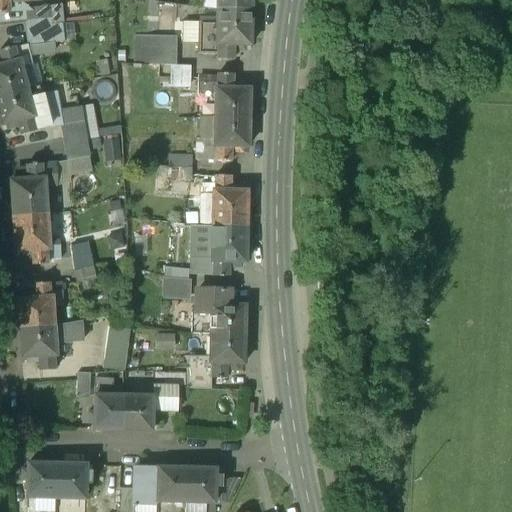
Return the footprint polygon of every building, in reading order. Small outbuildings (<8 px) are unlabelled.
[(0,0),(0,12),(9,12),(9,3),(8,0),(0,0)] [(217,0),(218,9),(252,10),(251,0),(217,0)] [(49,7),(25,10),(27,22),(50,19),(49,7)] [(252,10),(218,9),(217,23),(217,45),(219,45),(219,55),(219,59),(234,60),(234,52),(246,52),(246,46),(251,46),(252,10)] [(50,19),(27,22),(28,35),(52,32),(51,25),(50,19)] [(217,23),(200,23),(199,55),(219,55),(219,45),(217,45),(217,23)] [(61,24),(51,25),(52,32),(53,44),(63,42),(61,24)] [(52,32),(28,35),(30,46),(53,44),(52,32)] [(176,38),(140,37),(136,37),(135,65),(139,65),(175,67),(176,38)] [(26,46),(15,52),(18,62),(19,61),(21,68),(31,65),(26,46)] [(14,49),(0,52),(0,56),(1,60),(0,60),(0,96),(26,90),(21,68),(19,61),(18,62),(15,52),(14,49)] [(234,75),(218,75),(218,79),(218,89),(215,89),(215,95),(215,118),(249,118),(250,90),(245,90),(245,85),(234,84),(234,75)] [(218,79),(199,79),(199,91),(205,91),(205,95),(215,95),(215,89),(218,89),(218,79)] [(26,90),(0,96),(0,127),(6,126),(8,131),(18,129),(20,136),(35,132),(32,119),(34,119),(32,111),(26,90)] [(42,109),(32,111),(34,119),(32,119),(35,132),(47,129),(46,127),(42,109)] [(249,118),(215,118),(214,147),(217,147),(217,161),(232,161),(232,153),(243,154),(243,148),(248,148),(249,118)] [(82,122),(59,126),(62,138),(85,134),(82,122)] [(137,130),(121,131),(122,156),(139,155),(137,130)] [(85,134),(62,138),(66,162),(73,161),(89,157),(85,134)] [(169,156),(169,168),(189,168),(189,156),(169,156)] [(66,162),(52,165),(53,182),(54,187),(74,186),(73,161),(66,162)] [(52,165),(41,166),(42,180),(43,180),(44,183),(53,182),(52,165)] [(41,166),(24,167),(25,175),(15,176),(15,182),(9,182),(11,218),(46,216),(44,188),(44,183),(43,180),(42,180),(41,166)] [(189,168),(180,168),(180,180),(189,180),(189,168)] [(231,177),(216,177),(216,186),(216,191),(214,191),(213,194),(213,227),(247,229),(247,192),(243,192),(243,186),(231,186),(231,177)] [(46,216),(11,218),(13,253),(19,252),(20,258),(31,257),(32,266),(48,265),(47,251),(48,251),(46,216)] [(191,227),(189,275),(198,275),(198,258),(211,258),(212,227),(191,227)] [(247,229),(213,227),(211,258),(211,262),(213,263),(213,276),(230,277),(230,269),(241,269),(241,264),(246,264),(247,229)] [(98,294),(87,244),(60,250),(64,301),(98,294)] [(211,258),(198,258),(198,275),(213,276),(213,263),(211,262),(211,258)] [(189,270),(180,269),(179,280),(188,282),(189,270)] [(179,280),(164,279),(162,292),(167,292),(166,297),(186,299),(188,282),(179,280)] [(32,287),(33,294),(22,294),(22,299),(16,300),(18,328),(53,328),(51,300),(50,300),(49,286),(32,287)] [(228,293),(197,293),(197,314),(191,314),(191,335),(210,335),(243,335),(244,317),(244,306),(240,306),(240,300),(228,300),(228,293)] [(80,323),(53,328),(54,343),(82,340),(80,323)] [(53,328),(18,328),(20,359),(26,358),(26,364),(37,364),(38,372),(55,371),(54,358),(54,343),(53,328)] [(127,330),(108,328),(102,369),(121,372),(127,330)] [(243,335),(210,335),(210,358),(209,365),(212,365),(212,378),(227,378),(227,371),(238,371),(238,364),(243,364),(243,354),(243,335)] [(210,358),(187,358),(187,390),(212,391),(212,378),(212,365),(209,365),(210,358)] [(89,375),(76,374),(75,398),(88,398),(89,375)] [(102,383),(93,383),(93,395),(101,395),(102,383)] [(152,385),(143,385),(143,397),(152,397),(152,385)] [(178,386),(163,386),(163,397),(152,397),(151,413),(157,414),(157,412),(177,412),(178,386)] [(101,395),(93,395),(92,412),(87,411),(87,422),(92,422),(92,429),(121,430),(122,396),(101,395)] [(143,397),(122,396),(121,430),(151,431),(151,424),(156,424),(157,414),(151,413),(152,397),(143,397)] [(25,498),(54,498),(55,465),(26,464),(26,470),(20,470),(20,482),(26,482),(25,498)] [(84,466),(55,465),(54,498),(83,499),(84,483),(90,484),(90,472),(84,472),(84,466)] [(156,468),(132,467),(131,488),(131,504),(132,504),(155,505),(155,502),(156,468)] [(186,469),(156,468),(155,502),(164,502),(173,502),(185,502),(186,469)] [(214,470),(186,469),(185,502),(205,503),(214,503),(214,487),(220,487),(221,476),(214,475),(214,470)] [(131,488),(119,487),(118,511),(131,511),(132,504),(131,504),(131,488)] [(75,499),(54,498),(54,510),(75,511),(75,499)] [(83,499),(75,499),(75,511),(83,511),(83,499)] [(213,511),(214,503),(205,503),(204,511),(213,511)]
